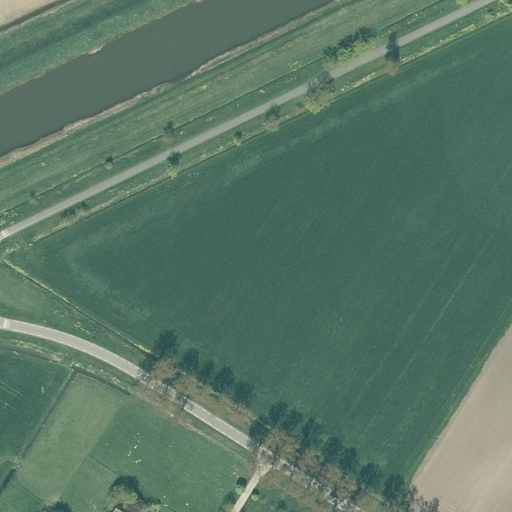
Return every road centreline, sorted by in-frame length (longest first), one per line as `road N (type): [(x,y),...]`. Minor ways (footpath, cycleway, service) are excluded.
road 1 (unclassified): [(0,236),(490,0)]
road 2 (unclassified): [(350,511),(104,355),(0,323)]
